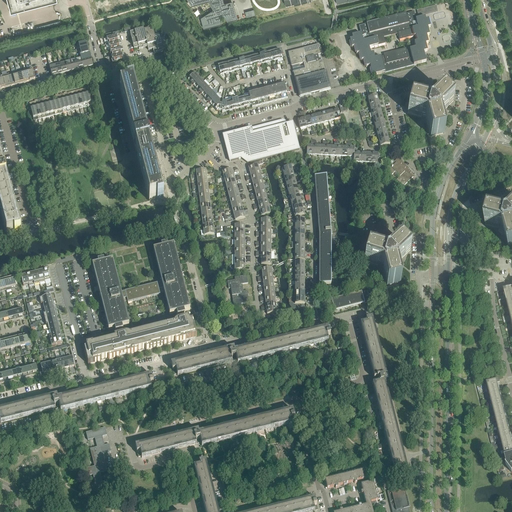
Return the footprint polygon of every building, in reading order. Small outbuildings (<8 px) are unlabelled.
[(8,0),(11,9),(44,0),(8,0)] [(236,16),(232,2),(231,2),(231,1),(230,1),(222,4),(221,0),(189,0),(193,5),(209,0),(216,10),(202,19),(201,19),(201,20),(203,27),(203,28),(204,28),(205,28),(221,24),(221,23),(222,23),(219,14),(222,14),(226,20),(235,18),(235,17),(236,17),(236,16)] [(417,11),(418,16),(438,11),(436,6),(417,11)] [(366,25),(359,27),(361,34),(352,36),(352,37),(348,38),(348,41),(350,40),(352,48),(354,47),(356,55),(359,54),(361,61),(364,60),(366,68),(371,66),(372,68),(370,69),(372,76),(385,73),(413,65),(413,66),(414,65),(426,62),(424,55),(423,53),(427,52),(425,44),(428,44),(427,36),(429,36),(428,28),(430,28),(428,20),(425,21),(425,17),(416,20),(414,12),(406,14),(366,24),(366,25)] [(148,30),(148,31),(144,32),(143,30),(130,34),(134,49),(138,48),(139,50),(140,49),(143,48),(143,47),(147,46),(148,51),(153,50),(154,54),(163,52),(162,50),(167,49),(164,38),(165,37),(162,33),(159,36),(159,35),(154,37),(152,28),(148,30)] [(119,34),(115,35),(115,36),(106,39),(107,42),(109,42),(109,44),(118,42),(117,38),(119,37),(119,34)] [(109,44),(108,45),(109,48),(110,48),(111,50),(120,48),(119,44),(121,44),(121,41),(118,42),(109,44)] [(319,45),(288,53),(292,67),(303,64),(305,70),(293,73),(295,81),(300,98),(331,90),(326,73),(323,61),(319,62),(318,55),(321,54),(319,45)] [(120,50),(123,50),(122,47),(120,48),(111,50),(110,51),(111,54),(112,54),(112,56),(121,54),(120,50)] [(274,51),(277,61),(282,59),(282,58),(283,57),(282,53),(281,53),(280,50),(274,51)] [(123,60),(122,56),(124,56),(124,53),(121,54),(112,56),(111,57),(112,60),(113,60),(114,63),(123,60)] [(90,54),(80,56),(81,59),(83,69),(93,66),(90,54)] [(219,69),(217,70),(219,74),(220,74),(220,75),(225,74),(223,65),(218,66),(219,69)] [(32,70),(32,68),(27,70),(30,82),(35,81),(32,70)] [(27,70),(22,71),(25,84),(30,82),(27,70)] [(22,71),(17,72),(20,85),(25,84),(22,71)] [(17,72),(12,73),(15,86),(20,85),(17,72)] [(12,73),(7,75),(10,88),(15,86),(12,73)] [(189,79),(188,80),(191,83),(192,85),(193,83),(196,81),(199,78),(195,73),(192,76),(191,75),(188,77),(189,78),(189,79)] [(7,75),(2,76),(5,89),(10,88),(7,75)] [(193,83),(192,85),(194,86),(196,89),(197,88),(200,85),(203,82),(199,78),(196,81),(193,83)] [(265,86),(248,91),(248,94),(249,96),(250,100),(251,103),(251,104),(252,105),(251,105),(252,108),(288,98),(286,94),(290,93),(287,84),(284,85),(283,82),(266,86),(266,84),(266,82),(265,81),(264,81),(263,82),(263,83),(263,85),(264,85),(265,86)] [(197,88),(196,89),(199,92),(200,93),(201,92),(204,89),(207,87),(203,82),(200,85),(197,88)] [(127,87),(120,89),(136,153),(137,153),(137,154),(149,200),(149,201),(157,199),(157,201),(163,200),(163,198),(162,194),(162,193),(160,187),(160,186),(158,179),(158,178),(156,172),(156,171),(154,164),(154,163),(152,157),(152,155),(151,153),(151,152),(153,152),(150,138),(150,137),(147,138),(145,131),(144,128),(144,127),(143,120),(142,119),(141,113),(140,112),(139,105),(138,104),(137,98),(136,96),(135,90),(134,89),(133,85),(134,85),(133,83),(127,85),(127,87)] [(201,92),(200,93),(202,95),(204,98),(205,97),(208,94),(211,91),(207,87),(204,89),(201,92)] [(205,97),(204,98),(207,101),(208,102),(209,101),(213,98),(215,96),(211,91),(208,94),(205,97)] [(411,100),(407,114),(426,119),(431,137),(444,134),(441,120),(444,119),(446,114),(443,112),(453,102),(443,92),(436,99),(433,102),(432,101),(430,101),(429,101),(427,102),(426,103),(425,104),(411,100)] [(209,101),(208,102),(210,104),(212,107),(213,106),(217,103),(219,100),(215,96),(213,98),(209,101)] [(249,96),(243,98),(244,102),(245,106),(246,107),(248,106),(251,105),(252,105),(251,104),(251,103),(250,100),(249,96)] [(243,98),(237,99),(239,103),(240,107),(240,108),(244,107),(246,107),(245,106),(244,102),(243,98)] [(237,99),(232,101),(233,105),(234,108),(234,110),(236,109),(240,108),(240,107),(239,103),(237,99)] [(213,106),(212,107),(215,110),(217,111),(220,111),(220,109),(221,106),(222,102),(221,102),(219,100),(217,103),(213,106)] [(232,101),(226,102),(227,106),(228,110),(228,111),(232,110),(234,110),(234,108),(233,105),(232,101)] [(220,109),(220,111),(222,112),(222,113),(224,112),(228,111),(228,110),(227,106),(226,102),(224,103),(222,102),(221,106),(220,109)] [(346,104),(339,106),(341,113),(348,111),(346,104)] [(332,111),(334,121),(340,119),(338,110),(332,111)] [(332,111),(326,113),(329,122),(334,121),(332,111)] [(326,113),(320,114),(323,123),(329,122),(326,113)] [(320,114),(315,116),(317,125),(323,123),(320,114)] [(315,116),(309,117),(312,126),(317,125),(315,116)] [(309,117),(303,118),(306,128),(312,126),(309,117)] [(303,118),(297,120),(300,129),(306,128),(303,118)] [(225,137),(224,140),(225,143),(229,162),(230,162),(234,161),(238,160),(241,159),(247,164),(253,162),(254,162),(276,156),(278,156),(289,153),(290,152),(299,150),(292,124),(286,125),(285,122),(283,121),(251,129),(230,134),(227,135),(225,137)] [(374,164),(374,166),(380,166),(380,160),(382,160),(382,155),(378,155),(378,154),(372,154),(371,163),(374,164)] [(0,212),(7,238),(14,236),(15,238),(21,237),(21,235),(20,235),(6,181),(8,181),(8,176),(5,177),(0,156),(0,212)] [(400,177),(396,180),(403,187),(413,178),(413,175),(414,174),(398,159),(394,162),(396,164),(393,167),(390,163),(385,169),(391,176),(395,172),(400,177)] [(319,282),(319,285),(320,285),(320,286),(320,287),(324,287),(324,285),(331,285),(331,238),(332,238),(332,237),(331,237),(331,236),(331,235),(332,235),(332,229),(330,230),(326,177),(319,177),(319,176),(315,176),(315,178),(315,182),(315,188),(316,188),(316,191),(316,195),(316,201),(317,201),(317,204),(317,208),(317,214),(318,214),(318,217),(318,218),(318,221),(318,227),(319,227),(319,231),(320,235),(319,236),(319,237),(319,238),(320,238),(320,242),(319,242),(319,248),(320,248),(320,251),(320,252),(320,255),(319,255),(319,261),(320,261),(320,265),(320,268),(319,268),(319,274),(320,274),(320,278),(320,282),(319,282)] [(469,194),(470,195),(473,196),(475,191),(476,190),(473,188),(473,189),(470,186),(467,190),(466,192),(465,193),(469,195),(469,194)] [(499,229),(498,232),(501,236),(505,235),(509,248),(511,247),(511,211),(511,213),(510,212),(509,212),(508,212),(507,212),(506,213),(505,213),(504,213),(504,214),(503,214),(503,215),(502,215),(489,211),(485,225),(499,229)] [(400,261),(410,251),(400,241),(390,250),(389,250),(388,250),(387,250),(386,250),(385,250),(384,250),(384,251),(383,251),(382,252),(368,248),(364,262),(383,267),(387,286),(401,282),(397,269),(401,268),(402,263),(400,261)] [(109,327),(110,330),(109,330),(108,330),(108,331),(114,329),(115,333),(117,332),(121,331),(123,331),(122,327),(129,325),(128,325),(122,302),(127,301),(128,303),(128,302),(134,300),(134,302),(134,301),(134,300),(140,299),(141,300),(140,299),(147,297),(147,298),(147,297),(153,295),(153,297),(154,297),(153,295),(159,294),(160,295),(159,292),(164,291),(170,314),(169,315),(176,313),(177,317),(185,315),(184,312),(190,310),(189,310),(188,310),(188,307),(186,300),(184,295),(185,294),(183,287),(181,282),(182,282),(180,274),(179,274),(178,269),(179,269),(177,261),(176,262),(175,256),(174,249),(173,249),(172,246),(173,246),(174,246),(174,245),(168,247),(167,245),(167,244),(161,246),(162,248),(153,250),(153,251),(154,251),(162,283),(157,284),(125,292),(120,293),(112,261),(113,261),(104,263),(103,261),(104,261),(104,260),(98,262),(98,264),(95,265),(92,266),(93,266),(94,266),(95,268),(94,269),(96,276),(98,281),(97,281),(99,289),(100,288),(101,294),(100,294),(102,302),(101,302),(99,303),(101,312),(104,311),(105,315),(106,314),(107,320),(108,327),(109,327)] [(42,271),(37,272),(39,281),(39,284),(45,282),(44,280),(42,271)] [(31,274),(26,275),(28,284),(29,286),(34,285),(34,283),(31,274)] [(247,276),(234,278),(235,281),(227,282),(228,289),(231,289),(234,308),(242,307),(241,305),(249,303),(247,291),(243,292),(242,285),(248,284),(247,276)] [(8,278),(11,290),(16,289),(13,277),(8,278)] [(373,281),(375,290),(380,289),(381,288),(379,280),(373,281)] [(342,298),(338,299),(335,300),(334,299),(331,300),(332,301),(330,301),(331,305),(333,305),(334,312),(370,303),(370,304),(376,303),(372,290),(354,294),(354,295),(351,296),(347,297),(347,296),(342,298)] [(39,299),(41,304),(43,304),(53,301),(51,296),(39,299)] [(43,315),(45,320),(56,317),(57,317),(56,312),(54,312),(46,314),(43,315)] [(45,320),(46,325),(47,325),(57,322),(56,317),(45,320)] [(382,417),(384,424),(383,424),(386,435),(387,435),(389,442),(387,443),(390,453),(391,453),(393,460),(392,461),(395,471),(396,471),(397,474),(395,475),(396,479),(400,477),(401,477),(408,475),(408,472),(406,472),(383,382),(388,381),(386,376),(373,322),(372,318),(366,320),(361,321),(362,324),(360,325),(361,325),(374,379),(375,379),(376,384),(372,385),(374,385),(375,388),(374,388),(377,399),(378,399),(380,406),(378,406),(381,417),(382,417)] [(118,337),(92,343),(92,345),(86,346),(87,349),(84,350),(88,365),(196,338),(192,321),(189,322),(189,320),(188,319),(187,320),(187,319),(169,324),(169,322),(155,325),(154,330),(150,331),(146,327),(137,330),(137,332),(122,336),(121,331),(117,332),(118,337)] [(328,328),(325,329),(325,330),(235,353),(234,349),(228,350),(175,364),(171,364),(173,371),(174,376),(177,375),(177,376),(178,376),(225,364),(231,362),(232,363),(232,362),(236,360),(237,364),(238,364),(237,362),(241,361),(241,363),(252,360),(252,359),(259,357),(259,358),(270,355),(270,354),(277,352),(277,353),(288,351),(288,350),(295,348),(295,349),(306,346),(306,345),(313,343),(313,344),(324,342),(324,341),(327,340),(328,342),(328,341),(331,340),(330,336),(328,328)] [(49,336),(50,341),(61,338),(60,333),(51,335),(49,336)] [(50,341),(51,346),(62,344),(61,338),(50,341)] [(151,375),(148,376),(148,378),(58,400),(57,396),(52,397),(52,398),(46,399),(0,410),(0,422),(1,424),(1,423),(55,410),(55,409),(60,408),(61,412),(61,410),(64,409),(64,410),(75,407),(75,406),(82,404),(82,405),(93,403),(93,402),(97,401),(100,400),(100,401),(111,398),(111,397),(115,396),(118,395),(118,396),(129,394),(129,392),(136,391),(136,392),(147,389),(147,388),(150,387),(151,389),(154,388),(153,383),(151,375)] [(511,443),(498,386),(500,386),(499,381),(487,384),(506,461),(507,461),(507,464),(506,465),(511,473),(511,443)] [(296,423),(294,418),(295,418),(293,410),(289,411),(289,413),(199,435),(198,431),(193,432),(139,446),(135,447),(137,453),(138,458),(141,457),(142,458),(177,449),(196,444),(196,445),(196,444),(201,443),(202,446),(202,444),(205,444),(205,445),(216,442),(216,441),(219,440),(223,439),(223,440),(234,438),(234,436),(238,435),(241,435),(242,436),(252,433),(252,432),(256,431),(259,430),(260,431),(270,428),(270,427),(277,425),(278,427),(288,424),(288,423),(292,422),(292,424),(296,423)] [(88,441),(95,439),(97,448),(90,450),(92,457),(95,467),(87,469),(86,469),(88,477),(88,476),(93,475),(95,484),(91,486),(91,485),(90,486),(92,493),(93,493),(92,493),(111,488),(109,481),(102,483),(100,474),(107,472),(105,465),(103,454),(111,452),(109,445),(104,446),(102,437),(107,436),(105,429),(86,433),(88,441)] [(316,506),(317,506),(315,498),(311,499),(311,500),(265,511),(218,511),(206,464),(206,461),(199,462),(199,463),(194,464),(195,467),(194,467),(194,468),(205,511),(309,511),(310,511),(314,510),(314,511),(315,511),(314,511),(318,511),(316,506)] [(356,481),(365,479),(362,471),(344,475),(346,484),(354,482),(354,483),(354,484),(355,484),(357,483),(356,481)] [(338,487),(338,486),(346,484),(344,475),(325,480),(327,489),(335,487),(335,489),(337,488),(338,488),(338,487)] [(374,487),(376,486),(375,481),(373,482),(361,485),(362,492),(361,492),(361,494),(362,495),(363,494),(365,504),(378,501),(380,500),(377,491),(375,491),(374,487)] [(409,511),(408,508),(403,487),(391,490),(391,491),(387,492),(392,511),(409,511)]
